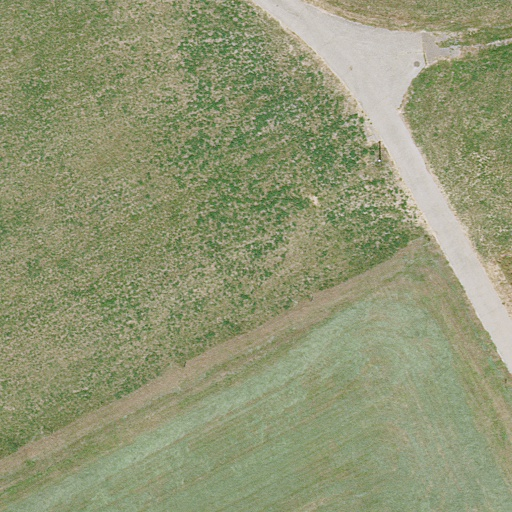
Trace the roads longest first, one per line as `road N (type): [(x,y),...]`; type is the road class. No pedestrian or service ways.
road 1 (track): [(280,0),(348,65),(511,348)]
road 2 (track): [(348,65),(511,29)]
